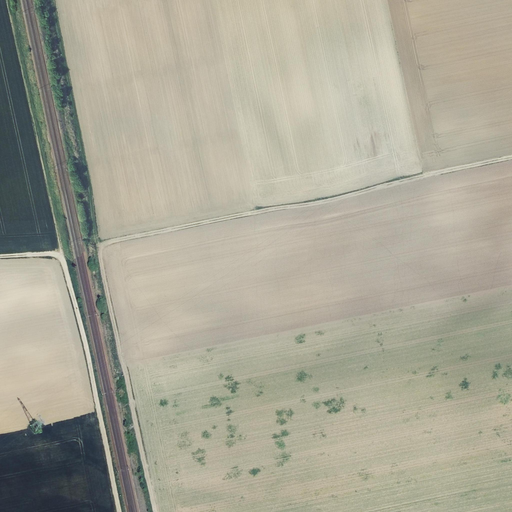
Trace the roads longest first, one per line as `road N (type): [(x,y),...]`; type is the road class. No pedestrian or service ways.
road 1 (unclassified): [(100,254),(110,241),(511,157)]
road 2 (track): [(155,511),(100,254)]
